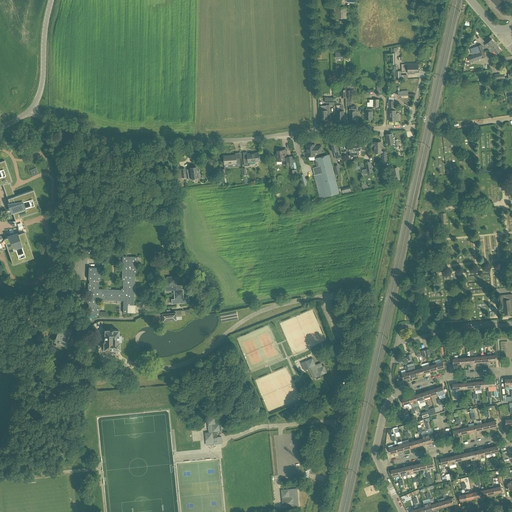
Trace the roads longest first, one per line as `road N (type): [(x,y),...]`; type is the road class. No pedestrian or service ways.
road 1 (residential): [(318,511),(349,361),(325,294),(250,315),(185,365),(125,361)]
road 2 (residential): [(107,140),(409,128),(422,75)]
